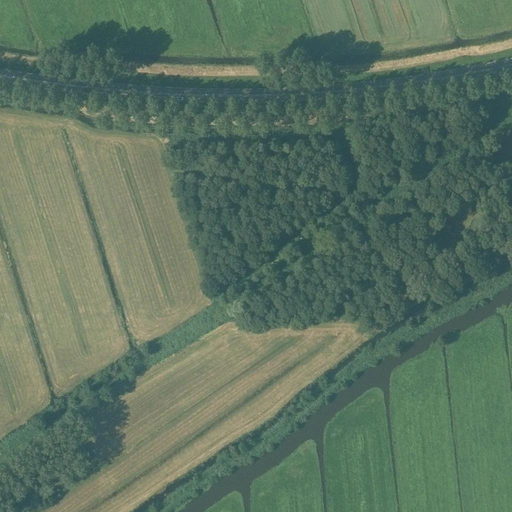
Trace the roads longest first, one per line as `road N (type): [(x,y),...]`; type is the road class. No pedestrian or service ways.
road 1 (primary): [(0,75),(153,93),(282,95),(511,64)]
road 2 (track): [(160,511),(281,432),(395,341),(511,272)]
